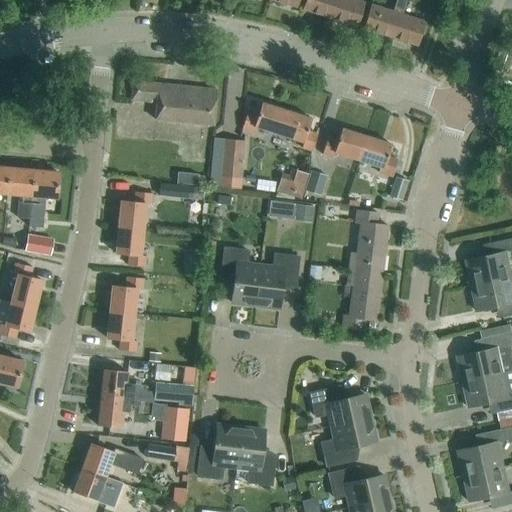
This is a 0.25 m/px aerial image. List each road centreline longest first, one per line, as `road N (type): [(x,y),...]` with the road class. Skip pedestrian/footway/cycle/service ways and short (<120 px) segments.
road 1 (residential): [(0,499),(26,474),(41,428),(85,227),(92,150)]
road 2 (unclassified): [(106,31),(220,36),(464,104)]
road 3 (residential): [(412,360),(430,217),(464,104)]
road 4 (residential): [(286,346),(280,394),(219,387),(224,339)]
road 5 (residential): [(430,511),(411,423),(412,360)]
road 6 (residential): [(286,346),(412,360)]
